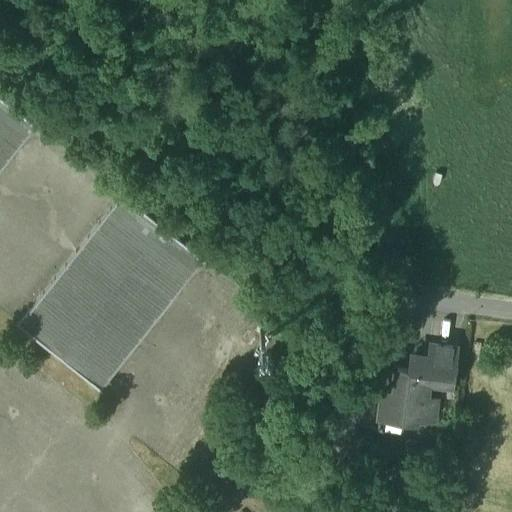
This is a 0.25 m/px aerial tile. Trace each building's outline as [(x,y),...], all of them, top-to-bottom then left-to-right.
[(0,168),(34,126),(36,127),(37,125),(0,94),(0,168)] [(121,195),(20,321),(19,321),(17,323),(101,389),(102,387),(101,386),(202,259),(204,260),(205,258),(121,192),(120,194),(121,195)] [(429,355),(411,352),(409,369),(406,393),(403,414),(404,414),(433,418),(436,397),(425,395),(427,381),(453,384),(458,347),(430,343),(429,355)] [(409,369),(397,367),(394,391),(406,393),(409,369)] [(394,391),(382,389),(377,427),(402,431),(404,414),(403,414),(406,393),(394,391)]
